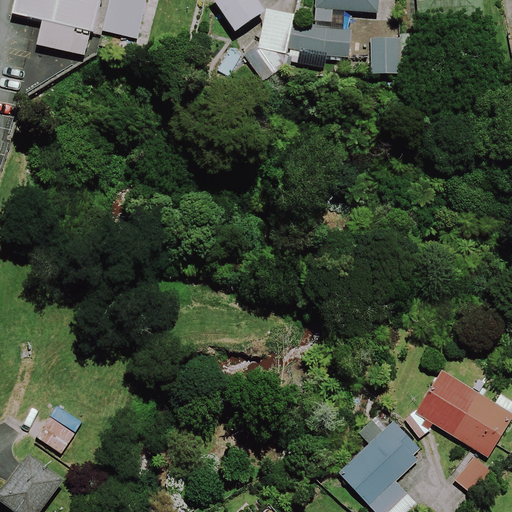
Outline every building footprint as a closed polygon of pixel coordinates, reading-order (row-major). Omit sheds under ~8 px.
[(15,0),(12,14),(94,33),(101,0),(15,0)] [(144,0),(107,0),(100,33),(134,42),(144,0)] [(215,0),(238,33),(267,12),(258,0),(215,0)] [(378,0),(317,0),(316,21),(334,22),(334,10),(377,14),(378,0)] [(417,0),(418,22),(485,19),(484,0),(417,0)] [(245,55),(264,81),(284,67),(288,48),(294,21),(295,15),(267,9),(267,12),(260,44),(245,55)] [(327,28),(294,21),(288,48),(323,56),(351,59),(353,31),(327,28)] [(404,46),(369,45),(368,78),(404,78),(404,46)] [(399,426),(421,440),(430,426),(485,460),(511,416),(511,406),(497,397),(492,406),(434,370),(399,426)] [(73,436),(47,419),(34,440),(59,457),(73,436)] [(385,430),(373,419),(355,437),(366,448),(336,477),(370,511),(388,511),(405,496),(393,484),(415,463),(410,457),(416,451),(391,424),(385,430)] [(0,506),(8,511),(40,511),(60,485),(49,477),(54,469),(31,453),(0,496),(0,506)] [(491,475),(469,459),(451,484),(474,500),(491,475)]
